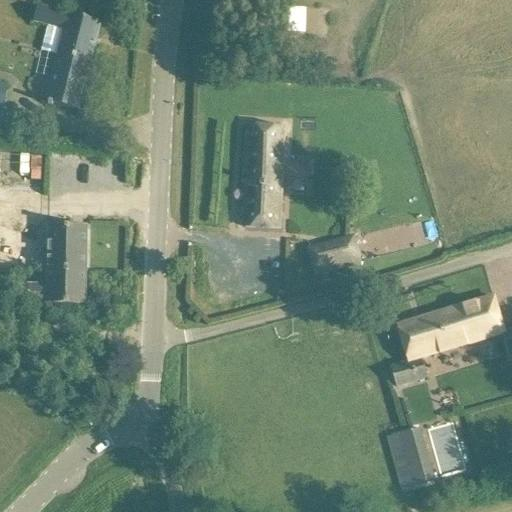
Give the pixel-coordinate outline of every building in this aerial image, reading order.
[(58,54),(91,63),(101,23),(39,7),(36,22),(64,29),(58,54)] [(46,102),(79,110),(91,63),(58,54),(46,102)] [(284,127),(248,126),(243,184),(246,184),(245,228),(279,230),(284,127)] [(49,227),(48,271),(85,272),(86,228),(49,227)] [(353,238),(308,249),(314,275),(360,263),(353,238)] [(85,305),(85,272),(48,271),(48,285),(28,285),(28,303),(48,304),(48,305),(85,305)] [(409,363),(391,368),(397,389),(428,380),(422,360),(505,335),(494,298),(398,327),(409,363)] [(434,479),(419,428),(396,435),(412,486),(434,479)]
